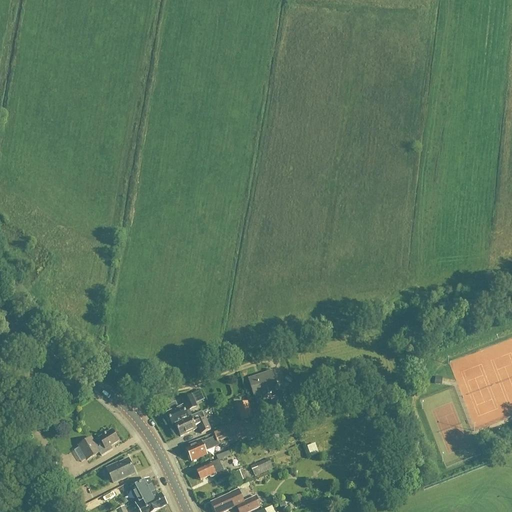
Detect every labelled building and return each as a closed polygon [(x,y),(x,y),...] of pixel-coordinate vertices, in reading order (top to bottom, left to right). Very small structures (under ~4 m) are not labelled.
[(272,373),(248,381),(254,399),(278,391),(272,373)] [(281,408),(289,405),(289,404),(297,402),(293,389),(276,395),(281,408)] [(193,394),(197,404),(206,400),(203,391),(193,394)] [(192,417),(189,411),(197,407),(191,396),(182,400),(185,407),(183,408),(182,407),(177,409),(174,404),(167,407),(170,412),(166,414),(167,415),(165,416),(168,421),(169,421),(172,426),(175,425),(174,425),(188,419),(192,417)] [(248,403),(242,405),(237,406),(239,414),(242,422),(253,418),(248,403)] [(301,411),(286,416),(289,424),(303,419),(301,411)] [(174,425),(175,425),(180,437),(196,430),(196,429),(198,428),(201,434),(210,430),(205,419),(204,419),(201,413),(202,413),(201,412),(192,417),(188,419),(174,425)] [(219,442),(228,438),(229,442),(252,433),(247,421),(216,434),(219,442)] [(291,428),(273,436),(276,442),(294,435),(291,428)] [(91,439),(78,447),(87,461),(99,454),(101,457),(112,450),(110,447),(119,442),(112,431),(99,439),(94,442),(91,439)] [(207,455),(206,451),(213,448),(218,446),(214,437),(201,443),(186,449),(191,462),(207,455)] [(309,447),(313,458),(321,455),(317,444),(309,447)] [(269,459),(250,467),(254,477),(273,469),(269,459)] [(58,484),(68,478),(58,460),(48,467),(58,484)] [(115,465),(106,469),(113,485),(134,474),(128,460),(115,466),(115,465)] [(210,479),(215,477),(218,483),(228,478),(226,472),(223,473),(218,461),(195,471),(200,481),(209,477),(210,479)] [(242,470),(236,472),(239,482),(246,479),(242,470)] [(138,505),(156,496),(148,481),(131,490),(138,503),(138,505)] [(69,511),(81,506),(73,490),(59,497),(66,511),(69,511)] [(210,503),(214,511),(225,511),(232,509),(232,508),(236,507),(238,511),(248,511),(260,506),(255,496),(243,502),(237,490),(229,494),(230,496),(226,497),(210,503)] [(138,505),(138,503),(135,504),(136,507),(137,506),(139,511),(156,511),(158,511),(166,507),(161,496),(157,498),(156,496),(138,505)]
